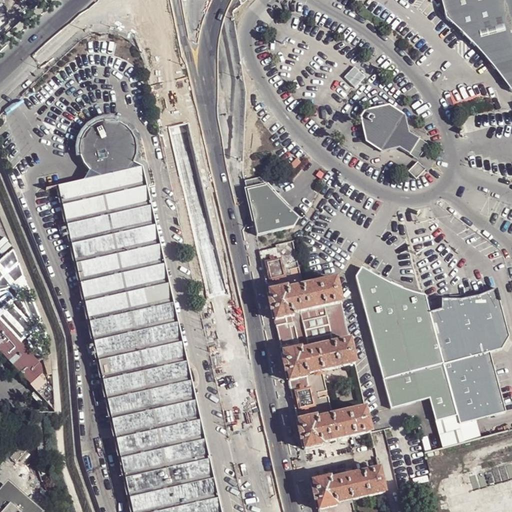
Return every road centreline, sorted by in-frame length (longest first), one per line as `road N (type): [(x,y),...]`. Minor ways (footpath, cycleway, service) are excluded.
road 1 (secondary): [(132,0),(217,383),(254,511)]
road 2 (trunk): [(243,407),(153,0)]
road 3 (secondary): [(258,308),(230,173),(211,0)]
road 4 (secondary): [(305,511),(258,308)]
